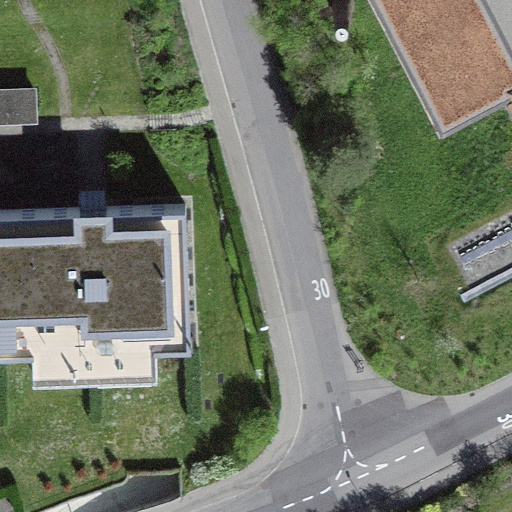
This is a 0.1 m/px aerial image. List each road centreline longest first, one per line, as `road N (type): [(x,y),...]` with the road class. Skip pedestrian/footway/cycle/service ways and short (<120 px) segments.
road 1 (residential): [(226,0),(361,473)]
road 2 (residential): [(511,402),(361,473)]
